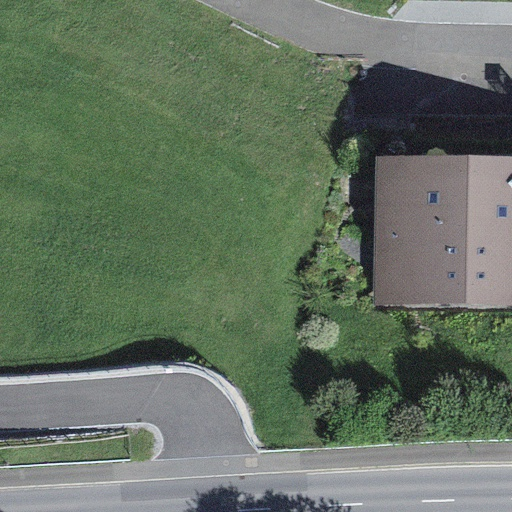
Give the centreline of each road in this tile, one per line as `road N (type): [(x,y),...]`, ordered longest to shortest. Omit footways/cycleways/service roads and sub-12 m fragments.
road 1 (tertiary): [(243,511),(511,501)]
road 2 (residential): [(511,53),(356,41),(255,0)]
